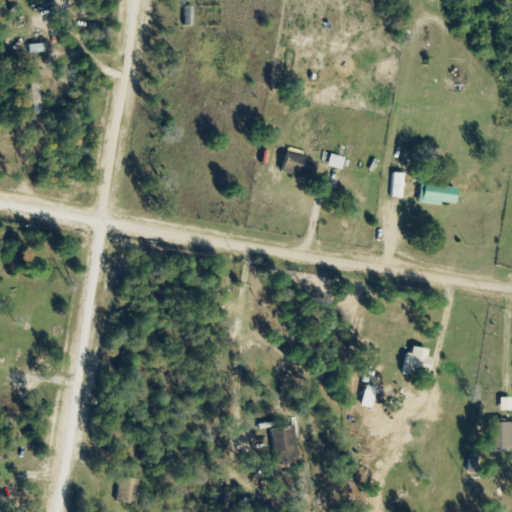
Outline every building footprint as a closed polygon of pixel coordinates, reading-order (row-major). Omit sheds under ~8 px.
[(191,26),(191,7),(176,7),(176,26),(191,26)] [(39,115),(35,74),(26,75),(30,116),(39,115)] [(279,172),(309,181),(314,162),(285,154),(279,172)] [(402,198),(402,174),(391,174),(391,198),(402,198)] [(417,204),(453,205),(454,186),(418,185),(417,204)] [(424,379),(430,352),(408,346),(401,373),(424,379)] [(487,420),(487,448),(506,448),(506,420),(487,420)] [(270,429),(273,463),(295,460),(291,426),(270,429)] [(137,480),(117,477),(114,501),(134,504),(137,480)]
